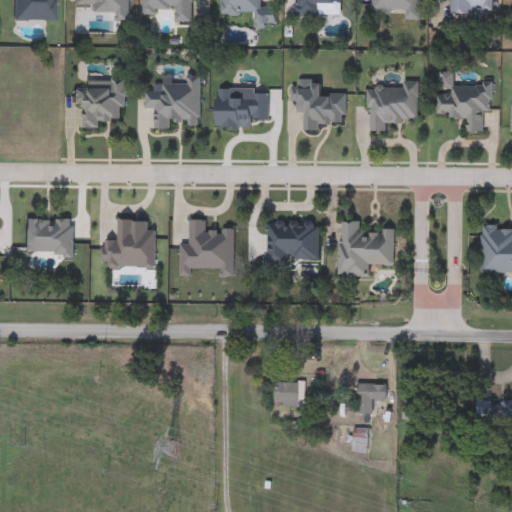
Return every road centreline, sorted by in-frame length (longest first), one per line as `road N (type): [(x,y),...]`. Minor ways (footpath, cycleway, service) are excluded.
road 1 (tertiary): [(511,335),(0,330)]
road 2 (residential): [(511,176),(0,175)]
